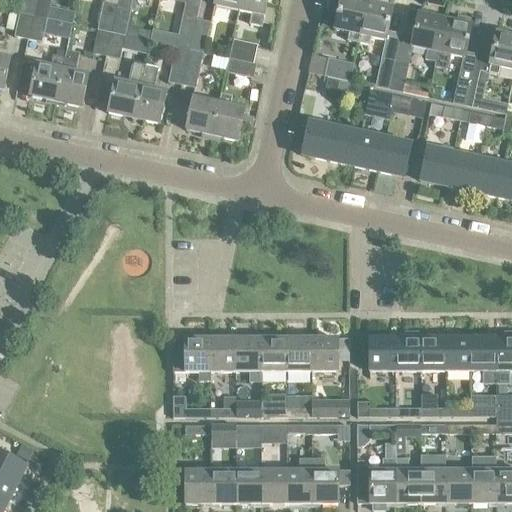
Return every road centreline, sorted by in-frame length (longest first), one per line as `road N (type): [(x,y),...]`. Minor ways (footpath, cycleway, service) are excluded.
road 1 (residential): [(101,154),(0,357)]
road 2 (residential): [(263,187),(301,0)]
road 3 (residential): [(511,241),(361,208)]
road 4 (residential): [(101,154),(241,182)]
road 5 (residential): [(241,182),(209,317)]
